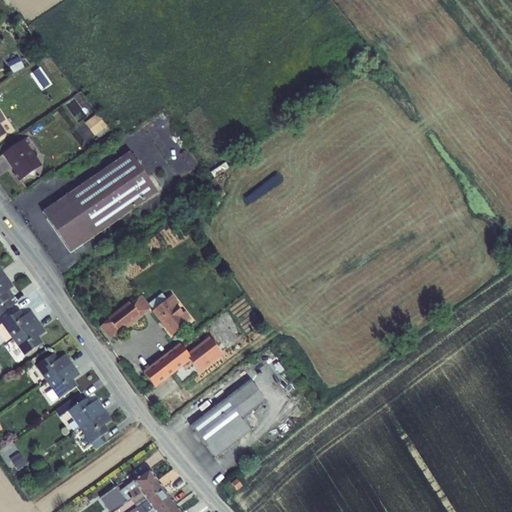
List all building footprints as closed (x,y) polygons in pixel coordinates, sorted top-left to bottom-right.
[(7,63),(12,73),(24,66),(19,56),(7,63)] [(322,80),(327,86),(334,81),(329,74),(322,80)] [(99,129),(93,134),(94,136),(107,127),(96,113),(84,122),(87,127),(94,121),(99,129)] [(92,134),(93,134),(99,129),(94,121),(87,127),(86,127),(92,134)] [(74,130),(86,145),(93,139),(82,124),(74,130)] [(2,154),(14,171),(13,174),(19,181),(42,165),(28,144),(30,143),(26,137),(2,154)] [(42,212),(69,252),(157,192),(130,152),(42,212)] [(0,284),(8,280),(0,268),(0,284)] [(8,280),(0,284),(0,313),(6,310),(9,314),(16,309),(13,305),(18,301),(9,289),(13,286),(8,280)] [(162,293),(148,304),(150,307),(149,308),(152,311),(168,299),(162,293)] [(141,295),(129,304),(139,316),(149,308),(150,307),(148,304),(141,295)] [(182,316),(187,323),(191,320),(173,295),(168,299),(173,306),(175,304),(183,315),(182,316)] [(168,299),(152,311),(171,335),(187,323),(182,316),(183,315),(175,304),(173,306),(168,299)] [(118,332),(119,333),(140,317),(139,316),(129,304),(128,303),(108,319),(108,320),(118,332)] [(19,309),(1,322),(13,339),(38,321),(31,310),(24,315),(19,309)] [(109,339),(118,332),(108,320),(99,327),(109,339)] [(38,321),(13,339),(24,355),(42,342),(38,335),(45,330),(38,321)] [(180,344),(191,358),(197,353),(188,342),(180,344)] [(143,372),(155,387),(191,359),(191,358),(180,344),(179,343),(143,372)] [(35,365),(46,382),(72,363),(66,353),(58,358),(54,352),(35,365)] [(72,363),(46,382),(52,390),(47,394),(51,400),(57,396),(58,398),(76,386),(71,379),(80,373),(72,363)] [(190,425),(215,457),(251,430),(242,418),(266,400),(250,380),(190,425)] [(67,411),(79,428),(105,411),(97,400),(89,404),(85,398),(67,411)] [(105,411),(79,428),(95,449),(106,441),(101,434),(108,430),(103,424),(111,419),(105,411)] [(8,466),(13,473),(23,466),(18,459),(8,466)] [(141,492),(157,480),(149,469),(133,481),(141,492)] [(237,478),(231,483),(237,490),(243,486),(237,478)] [(141,492),(147,500),(164,489),(157,480),(141,492)] [(112,511),(141,492),(133,481),(119,491),(116,487),(100,498),(109,511),(112,511)] [(170,497),(164,489),(147,500),(153,508),(170,497)] [(137,507),(147,500),(141,492),(112,511),(121,511),(134,504),(137,507)] [(170,497),(153,508),(155,511),(164,511),(175,504),(170,497)] [(147,511),(153,508),(147,500),(137,507),(129,511),(147,511)]
